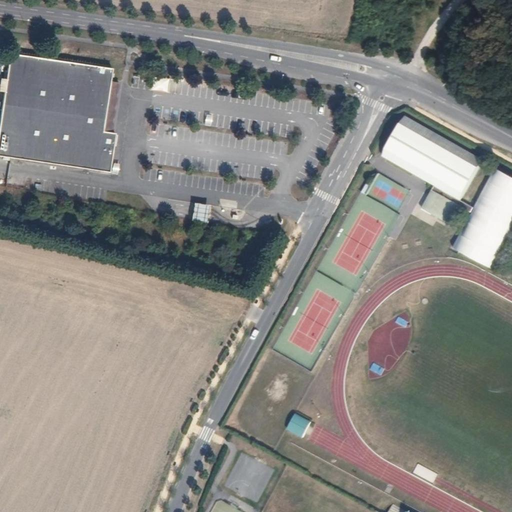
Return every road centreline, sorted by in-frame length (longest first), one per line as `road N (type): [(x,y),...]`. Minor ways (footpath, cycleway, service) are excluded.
road 1 (residential): [(174,511),(321,211),(404,81)]
road 2 (secondary): [(0,8),(359,66),(404,81)]
road 3 (secondary): [(511,139),(404,81)]
